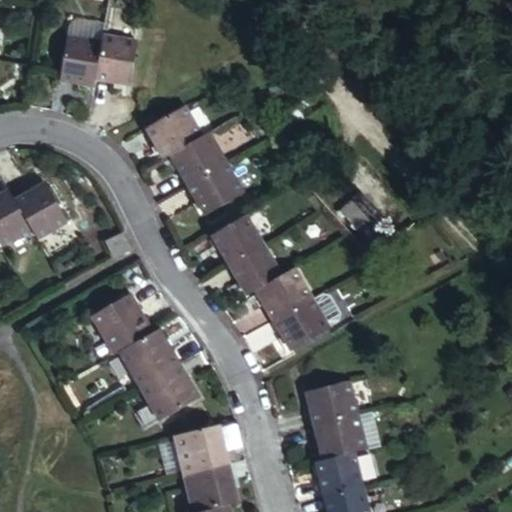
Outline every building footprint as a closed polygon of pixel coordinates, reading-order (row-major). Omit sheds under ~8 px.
[(73,21),(72,34),(102,36),(103,23),(73,21)] [(139,41),(105,35),(104,42),(97,79),(131,85),(139,41)] [(96,86),(97,79),(104,42),(70,36),(62,80),(96,86)] [(167,159),(172,155),(204,137),(186,107),(149,128),(167,159)] [(172,155),(190,186),(228,164),(211,133),(204,137),(172,155)] [(228,164),(190,186),(207,214),(244,193),(228,164)] [(32,227),(38,238),(68,221),(46,183),(17,199),(32,227)] [(318,213),(327,207),(311,188),(302,195),(318,213)] [(32,227),(17,199),(11,189),(0,194),(0,239),(3,245),(32,227)] [(374,208),(361,195),(344,212),(357,225),(374,208)] [(249,214),(214,235),(231,264),(266,244),(249,214)] [(129,249),(123,234),(108,241),(115,256),(129,249)] [(250,296),(258,291),(283,275),(266,244),(231,264),(250,296)] [(258,291),(275,320),(312,298),(295,268),(283,275),(258,291)] [(116,354),(123,350),(153,333),(130,294),(93,316),(116,354)] [(312,298),(275,320),(292,350),(330,328),(312,298)] [(123,350),(142,385),(180,364),(160,329),(153,333),(123,350)] [(180,364),(142,385),(161,419),(199,397),(180,364)] [(309,392),(317,426),(359,415),(351,381),(309,392)] [(359,415),(317,426),(324,459),(356,452),(367,449),(359,415)] [(177,435),(186,475),(230,464),(220,425),(177,435)] [(356,452),(324,459),(317,462),(326,495),(364,486),(356,452)] [(230,464),(186,475),(195,511),(202,511),(230,506),(240,503),(230,464)] [(370,511),(364,486),(326,495),(329,511),(370,511)]
